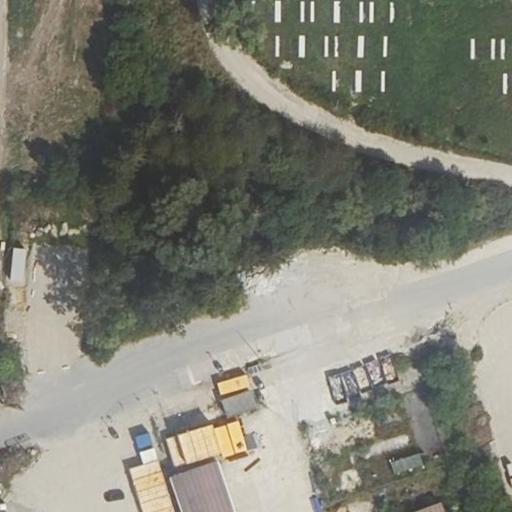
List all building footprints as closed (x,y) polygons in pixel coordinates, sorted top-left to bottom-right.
[(241,355),(243,364),(261,358),(257,349),(241,355)] [(273,393),(265,372),(230,385),(237,406),(273,393)] [(186,424),(191,438),(225,425),(221,412),(186,424)] [(195,451),(191,438),(186,424),(155,437),(163,462),(195,451)] [(389,462),(394,476),(421,467),(416,453),(389,462)] [(244,511),(227,459),(170,479),(180,511),(244,511)] [(449,511),(443,492),(385,511),(449,511)]
